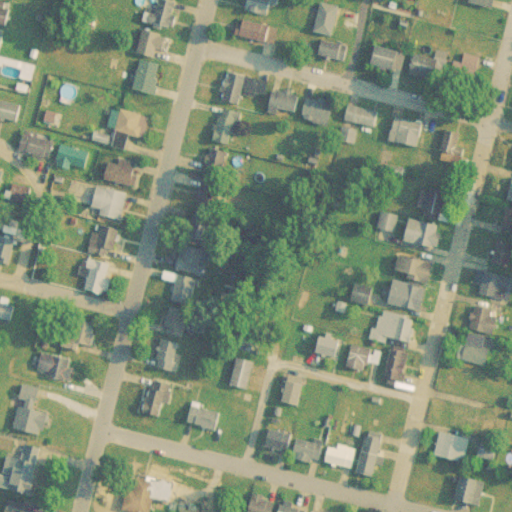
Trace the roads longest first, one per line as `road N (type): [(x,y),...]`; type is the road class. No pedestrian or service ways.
road 1 (residential): [(389,511),(511,30)]
road 2 (residential): [(104,426),(429,511)]
road 3 (residential): [(200,46),(511,129)]
road 4 (residential): [(131,310),(211,0)]
road 5 (residential): [(418,401),(275,362),(241,463)]
road 6 (residential): [(82,511),(131,310)]
road 7 (residential): [(15,283),(42,185),(0,145)]
road 8 (residential): [(0,279),(131,310)]
